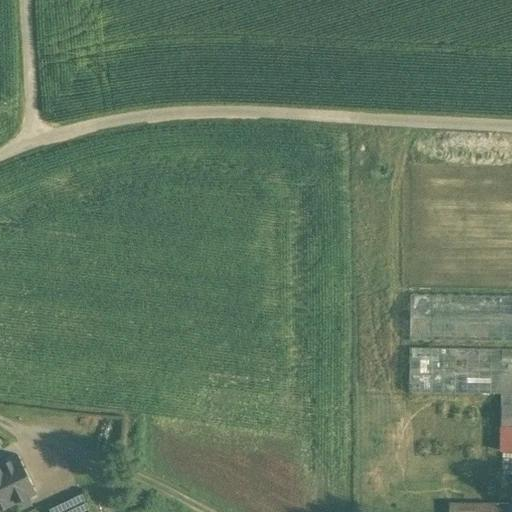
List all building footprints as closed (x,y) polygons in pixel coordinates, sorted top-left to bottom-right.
[(511,164),(411,163),(409,288),(511,289),(511,164)] [(511,295),(409,294),(408,340),(511,341),(511,295)] [(511,347),(408,346),(407,392),(500,394),(511,394),(511,347)] [(511,394),(500,394),(500,425),(511,425),(511,394)] [(511,425),(500,425),(499,453),(511,453),(511,425)] [(17,454),(0,461),(0,508),(35,492),(17,454)] [(90,511),(82,495),(51,510),(52,511),(90,511)] [(511,511),(511,503),(448,502),(447,511),(511,511)]
